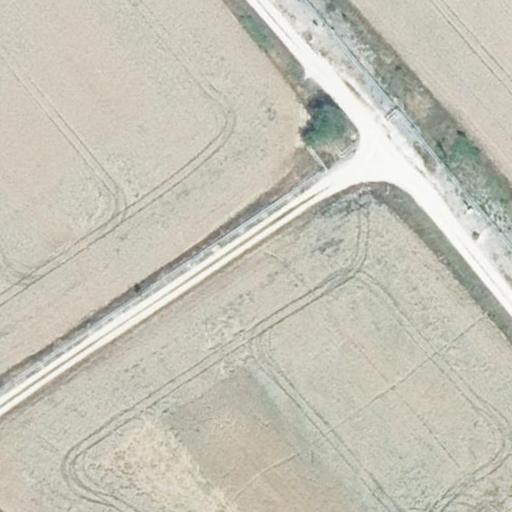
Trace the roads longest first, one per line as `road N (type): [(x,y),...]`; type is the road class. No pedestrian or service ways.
road 1 (track): [(0,407),(382,141)]
road 2 (track): [(511,299),(263,0)]
